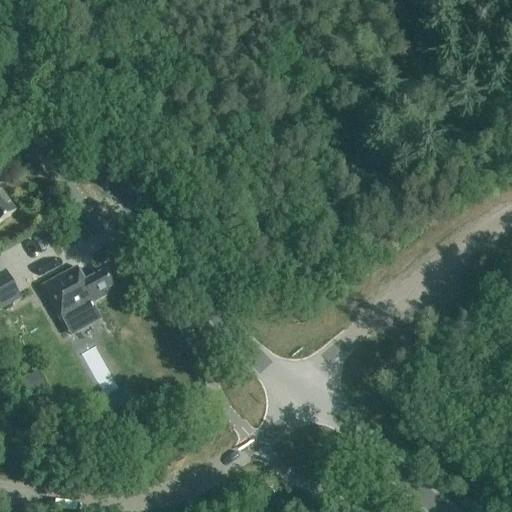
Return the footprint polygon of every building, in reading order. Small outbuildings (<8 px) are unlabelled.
[(108,173),(117,186),(135,174),(127,161),(108,173)] [(0,222),(12,213),(0,196),(0,222)] [(75,268),(39,288),(58,322),(62,320),(71,337),(102,320),(93,304),(109,295),(106,291),(112,288),(103,272),(83,283),(75,268)] [(0,311),(19,301),(15,294),(4,273),(0,275),(0,311)] [(27,395),(42,389),(36,377),(21,383),(27,395)]
